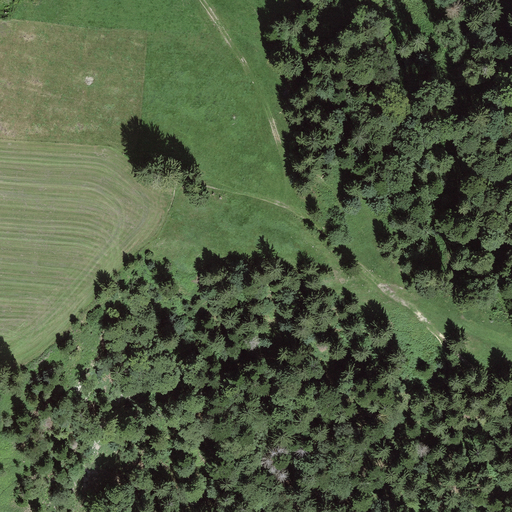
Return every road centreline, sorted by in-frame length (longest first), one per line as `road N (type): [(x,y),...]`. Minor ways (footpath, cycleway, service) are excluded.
road 1 (track): [(231,186),(310,220),(492,381)]
road 2 (track): [(203,0),(264,103),(286,163),(291,208)]
road 3 (track): [(431,0),(472,63),(511,101)]
